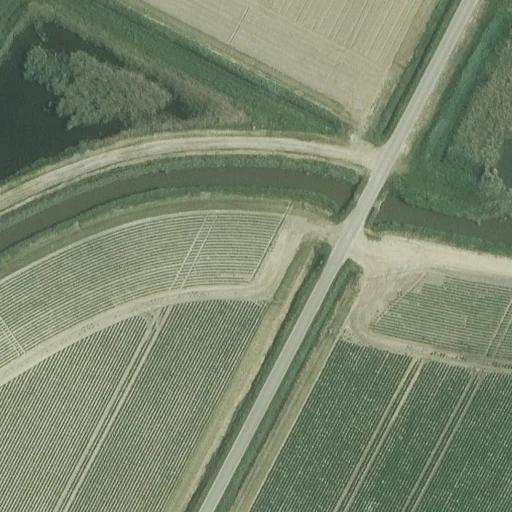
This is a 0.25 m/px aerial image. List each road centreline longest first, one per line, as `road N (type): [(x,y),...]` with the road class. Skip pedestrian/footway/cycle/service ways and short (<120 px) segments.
road 1 (unclassified): [(207,511),(469,0)]
road 2 (track): [(0,204),(82,167),(172,146),(266,144),(385,166)]
